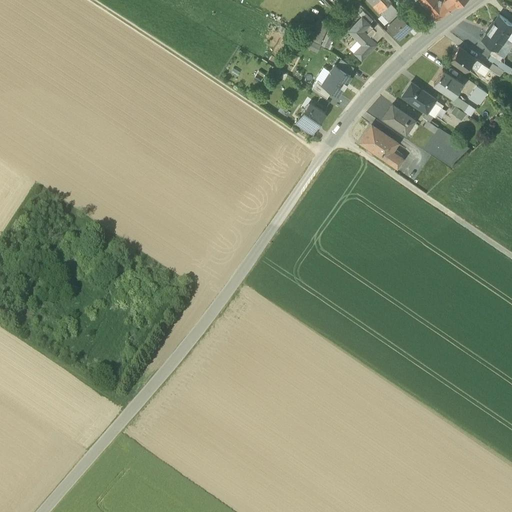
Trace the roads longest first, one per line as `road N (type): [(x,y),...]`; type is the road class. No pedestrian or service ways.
road 1 (unclassified): [(43,511),(214,309),(315,166)]
road 2 (track): [(90,0),(322,154)]
road 3 (residential): [(315,166),(372,89),(478,0)]
road 4 (track): [(336,138),(511,257)]
